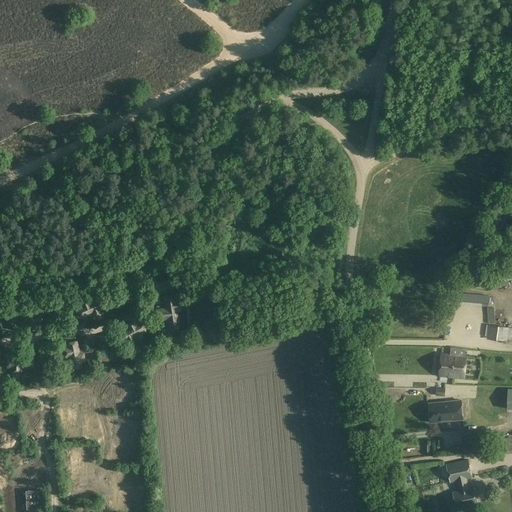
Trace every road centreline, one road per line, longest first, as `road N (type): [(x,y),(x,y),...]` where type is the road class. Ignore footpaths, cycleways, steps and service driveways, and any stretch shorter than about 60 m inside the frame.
road 1 (unclassified): [(363,170),(348,306),(393,511)]
road 2 (track): [(386,56),(363,170),(429,137),(511,118)]
road 3 (unclassified): [(396,0),(386,56),(350,83),(275,98)]
road 4 (track): [(134,115),(0,181)]
road 5 (track): [(241,52),(134,115)]
road 6 (unknown): [(58,274),(63,329),(0,343)]
